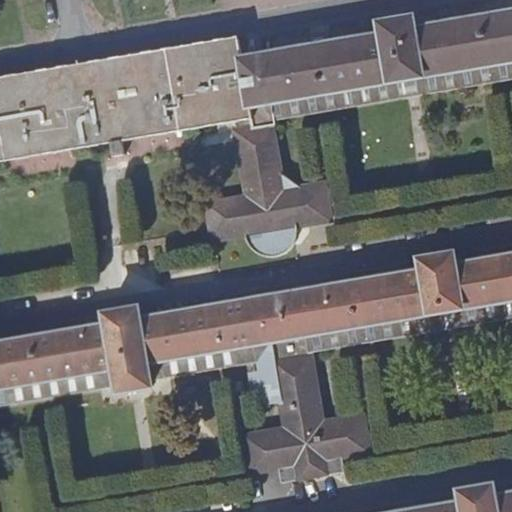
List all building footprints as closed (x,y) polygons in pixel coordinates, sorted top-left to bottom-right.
[(281,125),(280,118),(277,101),(511,61),(511,13),(416,30),(414,18),(382,23),(383,36),(244,59),(240,40),(202,47),(203,50),(138,61),(138,58),(101,64),(103,75),(63,81),(61,71),(23,78),(24,81),(0,85),(0,157),(2,157),(1,153),(185,124),(185,128),(219,122),(218,116),(232,114),(235,131),(232,131),(244,201),(204,208),(210,244),(327,225),(322,189),(288,193),(277,125),(281,125)] [(511,511),(511,61),(277,101),(280,118),(336,109),(408,96),(511,78),(511,301),(294,340),(294,343),(308,352),(309,353),(447,329),(511,318),(511,511)] [(117,385),(119,395),(152,389),(151,379),(148,365),(165,362),(240,349),(242,357),(240,357),(241,363),(255,361),(256,362),(257,362),(259,374),(257,374),(256,375),(252,377),(251,381),(250,385),(252,388),(255,391),(258,393),(262,393),(265,407),(281,405),(286,431),(245,438),(251,475),(279,470),(281,485),(344,474),(342,459),(369,454),(363,417),(326,424),(321,420),(311,358),(310,358),(309,353),(308,352),(294,343),(294,340),(511,301),(511,257),(455,268),(453,256),(420,262),(422,273),(141,322),(139,311),(105,317),(107,328),(0,346),(0,390),(115,370),(117,385)] [(165,362),(148,365),(151,379),(167,376),(256,362),(255,361),(241,363),(240,357),(242,357),(240,349),(165,362)] [(115,370),(0,390),(0,405),(117,385),(115,370)] [(511,511),(511,496),(496,499),(495,489),(463,494),(464,505),(420,511),(511,511)]
